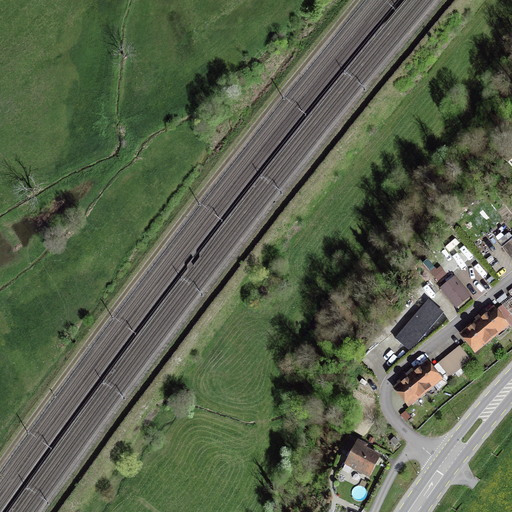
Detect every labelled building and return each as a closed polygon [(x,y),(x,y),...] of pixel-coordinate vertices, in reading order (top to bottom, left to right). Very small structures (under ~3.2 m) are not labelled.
[(499,242),(511,257),(511,236),(509,233),(499,242)] [(456,306),(468,297),(453,278),(441,288),(456,306)] [(424,334),(427,337),(433,331),(429,327),(442,313),(428,301),(396,339),(409,351),(424,334)] [(499,310),(508,322),(511,317),(511,316),(504,306),(499,310)] [(478,322),(491,338),(506,325),(494,310),(487,315),(485,312),(476,319),(478,322)] [(473,326),(471,323),(464,329),(466,332),(462,335),(475,351),(491,338),(478,322),(473,326)] [(470,360),(459,347),(452,352),(464,366),(470,360)] [(446,358),(457,371),(460,369),(464,366),(452,352),(446,358)] [(463,372),(460,369),(457,371),(446,358),(439,363),(450,377),(455,373),(458,376),(463,372)] [(444,375),(442,376),(440,374),(437,376),(427,363),(419,370),(417,367),(409,373),(424,392),(434,384),(439,389),(446,383),(445,381),(447,379),(444,375)] [(396,389),(408,404),(424,392),(409,373),(401,380),(403,383),(396,389)] [(364,450),(366,445),(350,437),(344,449),(352,453),(346,465),(367,475),(377,456),(364,450)] [(394,437),(390,442),(395,447),(399,442),(394,437)]
